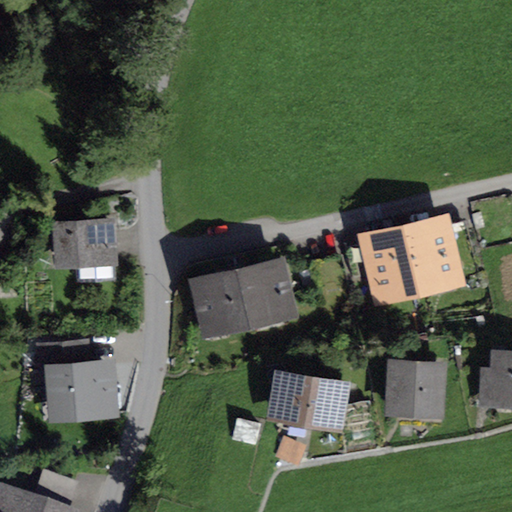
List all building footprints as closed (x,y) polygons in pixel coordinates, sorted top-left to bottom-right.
[(447,215),(404,224),(420,290),(464,281),(447,215)] [(59,272),(80,271),(81,286),(118,284),(117,269),(122,268),(119,221),(56,225),(59,272)] [(352,276),(365,274),(372,301),(420,290),(404,224),(357,233),(360,245),(347,247),(352,276)] [(297,318),(281,257),(232,269),(248,329),(297,318)] [(248,329),(232,269),(188,279),(203,340),(248,329)] [(28,326),(26,305),(5,306),(7,328),(28,326)] [(123,421),(118,363),(94,365),(92,341),(36,345),(38,375),(49,374),(53,426),(123,421)] [(511,404),(511,351),(493,351),(493,369),(482,369),(482,404),(511,404)] [(440,415),(443,364),(393,361),(390,411),(440,415)] [(340,428),(347,384),(277,372),(271,416),(340,428)] [(256,444),(261,419),(234,413),(229,438),(256,444)] [(284,433),(279,457),(303,462),(308,438),(284,433)] [(36,496),(72,509),(81,485),(45,473),(36,496)] [(64,511),(1,491),(0,493),(0,511),(64,511)]
